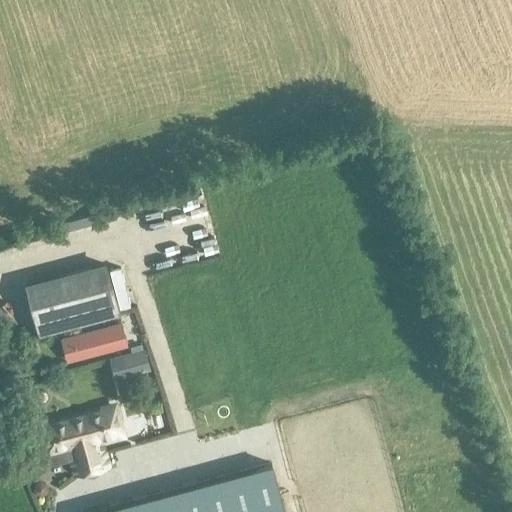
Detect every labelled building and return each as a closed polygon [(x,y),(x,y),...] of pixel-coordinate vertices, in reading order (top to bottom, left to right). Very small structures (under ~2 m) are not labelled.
[(89,264),(25,285),(42,344),(106,326),(89,264)] [(120,267),(108,270),(119,309),(131,306),(120,267)] [(121,323),(62,339),(68,362),(127,347),(121,323)] [(144,352),(119,358),(123,374),(148,367),(144,352)] [(94,412),(35,427),(42,452),(62,447),(71,476),(108,467),(101,441),(105,440),(102,427),(109,425),(105,409),(94,412)] [(286,511),(273,463),(91,511),(286,511)] [(41,482),(37,483),(35,487),(36,492),(40,495),(45,493),(47,489),(45,484),(41,482)]
